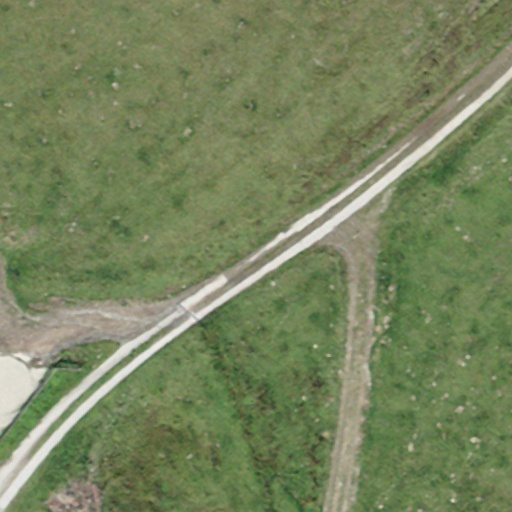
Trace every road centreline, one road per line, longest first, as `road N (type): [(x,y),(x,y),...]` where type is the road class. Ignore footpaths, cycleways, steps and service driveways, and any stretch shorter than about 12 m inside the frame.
road 1 (track): [(511,54),(370,193),(195,306),(70,415),(0,504)]
road 2 (track): [(343,511),(377,299),(370,193)]
road 3 (track): [(132,361),(0,327)]
